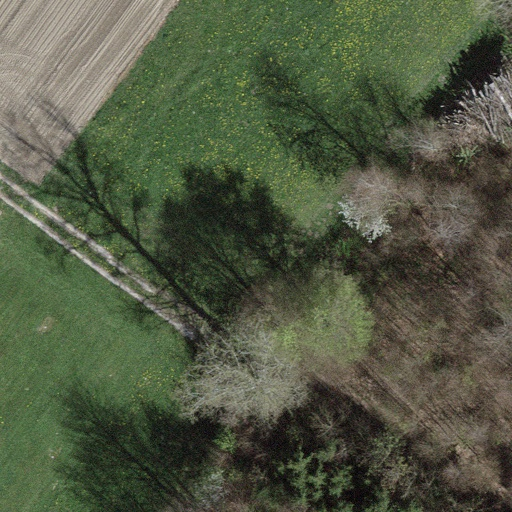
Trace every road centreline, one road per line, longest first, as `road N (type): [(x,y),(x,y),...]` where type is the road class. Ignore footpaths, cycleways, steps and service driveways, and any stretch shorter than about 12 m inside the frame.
road 1 (track): [(488,511),(0,181)]
road 2 (track): [(177,511),(239,350)]
